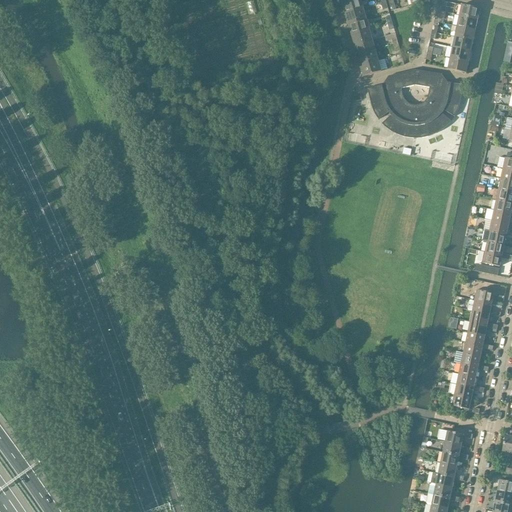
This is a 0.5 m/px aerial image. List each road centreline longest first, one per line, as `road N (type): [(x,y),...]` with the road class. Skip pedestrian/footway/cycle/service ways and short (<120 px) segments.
road 1 (motorway): [(151,511),(53,255)]
road 2 (residential): [(471,511),(511,325)]
road 3 (motorway): [(53,255),(34,183),(0,112)]
road 4 (motorway): [(53,255),(0,147)]
